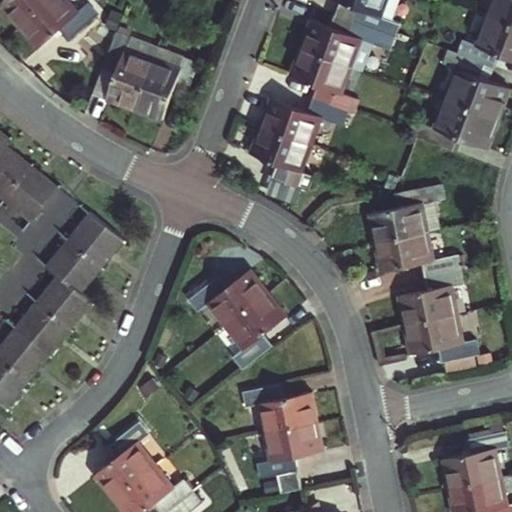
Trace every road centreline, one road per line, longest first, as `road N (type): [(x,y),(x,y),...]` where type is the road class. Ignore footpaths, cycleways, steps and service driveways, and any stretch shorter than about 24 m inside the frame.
road 1 (residential): [(188,189),(121,364),(84,409),(14,463),(51,511)]
road 2 (residential): [(188,189),(288,238),(330,283),(354,337),(369,416)]
road 3 (residential): [(0,75),(74,136),(188,189)]
road 4 (residential): [(260,0),(188,189)]
road 5 (residential): [(369,416),(511,386)]
